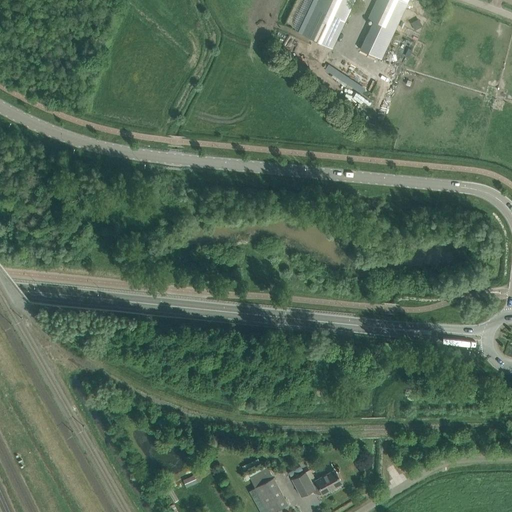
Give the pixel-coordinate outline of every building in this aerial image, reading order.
[(332,48),(354,0),(318,0),(302,34),(332,48)] [(381,59),(403,12),(407,3),(401,0),(376,0),(368,18),(374,21),(361,49),(381,59)] [(245,472),(260,465),(258,460),(242,467),(245,472)] [(255,486),(273,477),(268,467),(267,465),(243,478),(245,483),(251,480),(255,486)] [(342,483),(337,475),(336,471),(314,483),(308,471),(292,479),(302,496),(315,489),(314,489),(319,486),(323,494),(342,483)] [(198,482),(194,475),(183,480),(186,487),(198,482)] [(272,511),(288,504),(283,495),(273,477),(255,486),(268,511),(272,511)]
